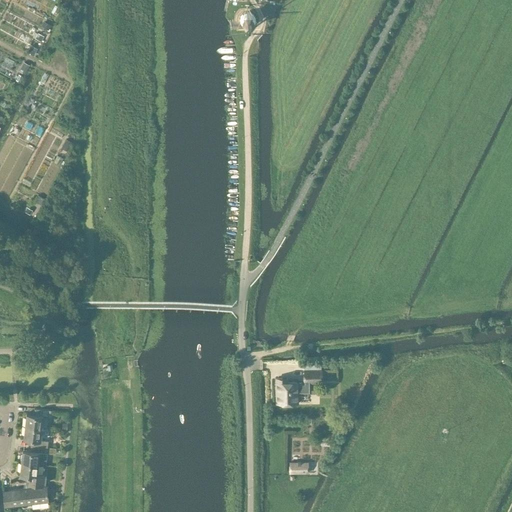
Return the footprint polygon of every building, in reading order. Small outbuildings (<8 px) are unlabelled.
[(257,24),(257,23),(257,21),(257,19),(257,17),(255,17),(254,16),(253,14),(251,13),(249,12),(247,12),(245,13),(244,13),(242,14),(241,16),(240,18),(240,20),(240,21),(240,23),(241,25),(243,26),(245,27),(246,28),(248,28),(250,27),(252,26),(253,25),(254,24),(257,24)] [(304,370),(304,382),(310,382),(310,383),(321,383),(321,370),(304,370)] [(282,378),(276,378),(276,403),(297,402),(297,394),(310,393),(310,383),(310,382),(304,382),(288,382),(288,378),(282,378)] [(26,413),(25,426),(42,428),(43,416),(50,416),(51,410),(35,408),(34,414),(26,413)] [(32,439),(31,445),(52,447),(47,447),(48,440),(41,440),(42,428),(25,426),(23,438),(32,439)] [(22,450),(21,462),(38,464),(39,453),(51,454),(52,447),(31,445),(31,451),(22,450)] [(304,455),(304,466),(315,466),(315,455),(304,455)] [(26,479),(26,482),(44,484),(45,474),(37,473),(38,464),(21,462),(19,475),(26,476),(26,479)] [(2,491),(4,506),(48,501),(46,484),(44,485),(44,484),(26,482),(25,488),(2,491)]
